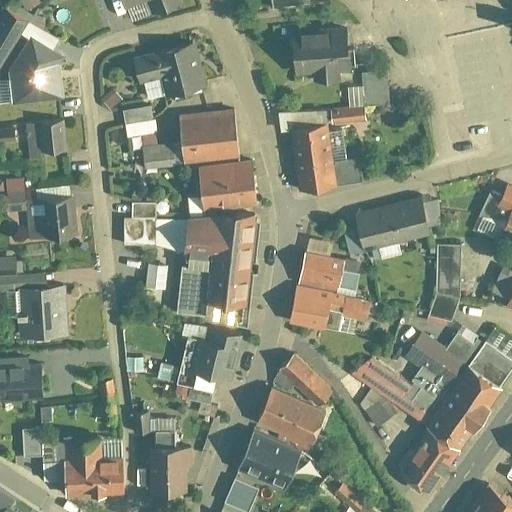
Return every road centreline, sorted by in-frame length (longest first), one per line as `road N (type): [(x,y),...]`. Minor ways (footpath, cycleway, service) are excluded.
road 1 (residential): [(215,9),(103,45),(91,54),(84,82),(137,511)]
road 2 (residential): [(293,201),(274,301),(201,511)]
road 3 (residential): [(215,9),(293,201)]
road 4 (residential): [(347,0),(430,91),(449,172)]
road 5 (residential): [(293,201),(449,172)]
road 6 (tertiary): [(437,511),(511,411)]
